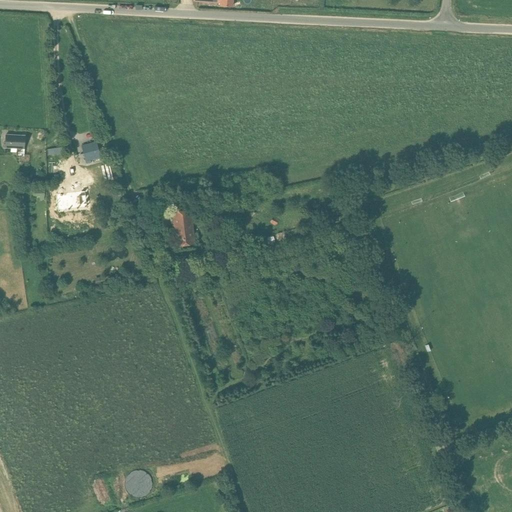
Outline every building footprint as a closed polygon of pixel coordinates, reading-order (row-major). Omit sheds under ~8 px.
[(25,136),(6,135),(5,148),(24,149),(25,142),(25,136)] [(97,142),(81,146),(86,162),(101,158),(97,142)] [(33,196),(44,196),(44,188),(33,188),(33,196)] [(62,194),(66,213),(90,209),(87,190),(62,194)] [(177,246),(195,244),(191,210),(173,212),(177,246)] [(167,229),(166,214),(157,215),(159,231),(167,229)] [(86,218),(60,222),(63,241),(94,236),(92,228),(88,229),(86,218)] [(435,447),(440,458),(453,453),(449,442),(435,447)] [(488,454),(492,464),(511,456),(508,447),(488,454)] [(511,456),(492,464),(496,473),(511,466),(511,456)] [(511,476),(511,466),(496,473),(499,481),(511,476)] [(511,487),(511,476),(499,481),(503,491),(511,487)]
